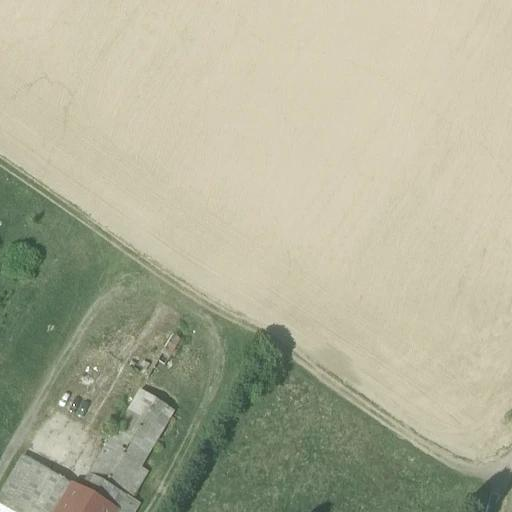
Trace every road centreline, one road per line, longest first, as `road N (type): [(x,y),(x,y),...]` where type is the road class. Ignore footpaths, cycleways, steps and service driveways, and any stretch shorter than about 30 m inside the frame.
road 1 (track): [(33,419),(136,257),(495,487)]
road 2 (track): [(136,257),(0,159)]
